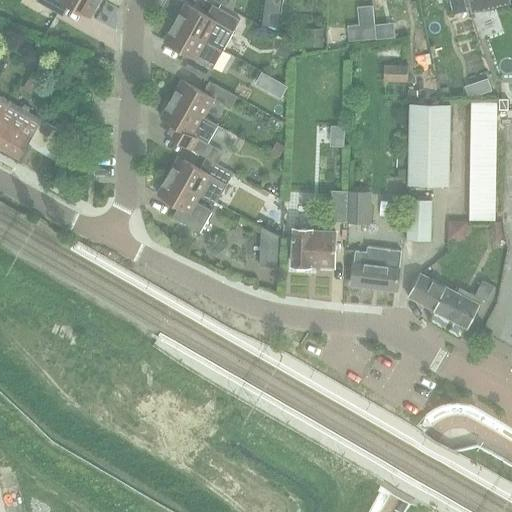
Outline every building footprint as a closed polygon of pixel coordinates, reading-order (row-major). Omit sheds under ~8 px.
[(90,17),(99,0),(35,0),(57,13),(63,2),(90,17)] [(487,0),(467,0),(471,13),(490,9),(487,0)] [(223,49),(233,31),(240,19),(217,7),(211,18),(185,3),(174,22),(223,49)] [(263,13),(261,25),(277,28),(279,15),(263,13)] [(404,19),(374,26),(374,34),(375,35),(375,38),(375,41),(407,34),(404,19)] [(206,79),(223,49),(174,22),(164,41),(190,56),(184,67),(206,79)] [(373,23),(359,25),(360,40),(375,38),(375,35),(374,34),(374,26),(373,24),(373,23)] [(12,33),(7,48),(22,53),(28,38),(12,33)] [(280,43),(275,54),(285,59),(290,48),(280,43)] [(383,81),(408,81),(408,64),(383,64),(383,81)] [(29,93),(40,75),(33,70),(22,88),(29,93)] [(435,77),(409,83),(409,99),(440,100),(435,77)] [(488,77),(476,81),(481,94),(492,90),(488,77)] [(274,78),(268,89),(279,95),(286,85),(274,78)] [(171,98),(204,117),(214,99),(230,108),(236,96),(214,83),(208,94),(181,80),(171,98)] [(54,161),(68,138),(76,122),(64,116),(60,123),(56,121),(53,125),(29,111),(31,107),(24,103),(21,107),(1,95),(0,96),(0,147),(19,158),(27,145),(54,161)] [(171,98),(160,117),(169,122),(163,133),(181,143),(203,156),(210,144),(208,142),(218,125),(204,117),(171,98)] [(509,100),(499,100),(499,108),(509,108),(509,100)] [(495,219),(497,102),(471,101),(469,219),(495,219)] [(410,103),(408,183),(448,184),(450,104),(410,103)] [(274,141),(268,153),(277,158),(283,146),(274,141)] [(167,175),(200,193),(205,185),(215,191),(221,181),(226,184),(233,172),(211,160),(205,171),(178,156),(167,175)] [(196,201),(200,193),(167,175),(157,194),(183,209),(177,220),(200,232),(212,210),(196,201)] [(346,221),(347,190),(332,190),(331,220),(346,221)] [(347,190),(346,221),(370,221),(371,191),(347,190)] [(408,199),(406,239),(430,240),(432,200),(408,199)] [(468,221),(447,220),(447,240),(457,241),(467,235),(468,221)] [(498,221),(489,221),(489,239),(498,239),(498,221)] [(260,265),(276,266),(277,235),(262,227),(260,265)] [(293,227),(292,264),(294,264),(297,269),(304,269),(307,265),(310,265),(310,264),(333,266),(335,231),(312,230),(312,228),(293,227)] [(353,261),(350,284),(396,289),(401,250),(368,246),(367,251),(354,250),(353,261)] [(470,292),(470,293),(459,287),(456,292),(421,273),(409,295),(467,326),(478,304),(479,304),(482,299),(485,301),(493,285),(482,279),(474,294),(470,292)]
